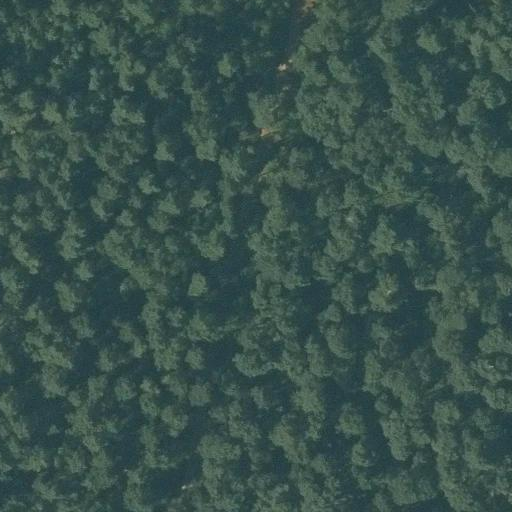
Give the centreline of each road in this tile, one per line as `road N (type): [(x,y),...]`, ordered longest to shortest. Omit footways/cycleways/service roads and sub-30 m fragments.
road 1 (track): [(319,0),(190,511)]
road 2 (track): [(0,85),(142,511)]
